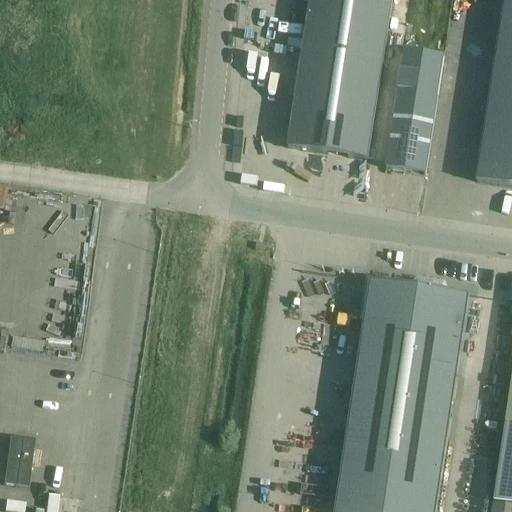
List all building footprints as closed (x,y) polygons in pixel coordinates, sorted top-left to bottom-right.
[(311,0),(288,150),(368,162),(392,0),(311,0)] [(511,0),(504,0),(476,184),(511,189),(511,0)] [(404,52),(398,92),(386,170),(426,176),(438,98),(444,58),(404,52)] [(444,294),(442,288),(420,284),(415,290),(370,283),(335,511),(437,511),(470,298),(444,294)] [(16,393),(38,397),(40,385),(18,381),(16,393)] [(511,507),(511,386),(506,426),(494,505),(511,507)] [(3,487),(28,491),(34,442),(10,439),(3,487)] [(45,511),(57,511),(59,499),(48,497),(45,511)]
